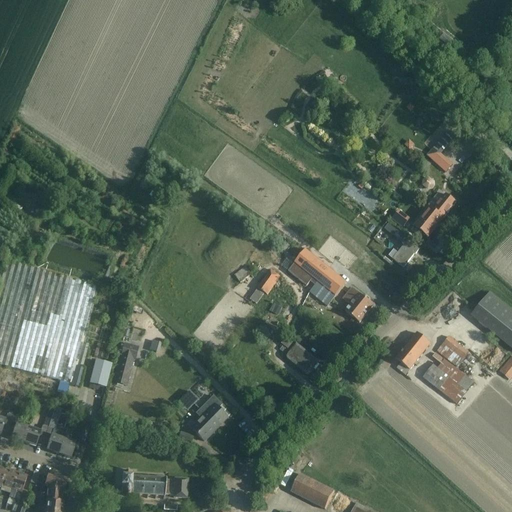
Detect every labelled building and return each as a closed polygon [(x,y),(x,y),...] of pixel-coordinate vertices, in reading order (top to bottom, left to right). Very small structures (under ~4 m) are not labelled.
[(427,238),(455,203),(445,194),(432,210),(429,207),(413,227),(427,238)] [(419,249),(407,240),(402,235),(395,243),(399,246),(401,244),(403,245),(397,253),(393,250),(388,257),(402,268),(413,254),(414,255),(419,249)] [(305,251),(288,272),(307,287),(311,282),(315,285),(309,292),(327,307),(345,283),(305,251)] [(0,364),(73,384),(80,357),(99,286),(0,260),(0,364)] [(244,265),(234,272),(240,280),(245,277),(247,279),(252,276),(244,265)] [(266,295),(279,277),(270,270),(257,288),(258,289),(250,300),(256,304),(264,293),(266,295)] [(359,323),(366,314),(373,306),(353,290),(345,301),(349,305),(344,311),(359,323)] [(511,349),(511,310),(490,293),(471,316),(511,349)] [(406,375),(409,371),(430,345),(416,334),(395,360),(400,364),(397,368),(406,375)] [(456,367),(467,353),(448,338),(437,352),(456,367)] [(125,343),(114,383),(127,386),(134,360),(136,361),(139,347),(125,343)] [(316,363),(295,346),(287,357),(287,360),(305,375),(309,374),(318,364),(329,364),(330,362),(316,363)] [(473,383),(435,354),(432,358),(440,364),(435,370),(431,366),(422,379),(456,405),(473,383)] [(507,380),(511,374),(511,357),(499,373),(507,380)] [(106,388),(112,365),(97,361),(91,384),(106,388)] [(189,391),(185,395),(193,404),(198,399),(189,391)] [(200,418),(190,428),(204,442),(210,435),(209,435),(226,417),(222,413),(225,410),(213,397),(196,414),(200,418)] [(5,420),(0,418),(0,435),(2,430),(8,432),(13,416),(7,415),(5,420)] [(23,443),(28,428),(16,424),(18,418),(13,416),(8,432),(13,433),(11,439),(23,443)] [(84,442),(89,427),(83,425),(78,440),(84,442)] [(28,428),(23,443),(35,447),(37,441),(43,443),(48,428),(42,426),(40,432),(28,428)] [(58,455),(65,434),(59,432),(57,438),(51,436),(53,430),(48,428),(43,443),(48,445),(46,451),(58,455)] [(191,444),(193,437),(180,433),(178,440),(191,444)] [(65,434),(58,455),(71,459),(76,444),(69,442),(71,436),(65,434)] [(11,490),(17,473),(7,469),(6,471),(1,486),(11,490)] [(36,485),(39,474),(34,472),(30,483),(36,485)] [(140,478),(133,478),(133,477),(132,476),(132,472),(123,472),(122,480),(121,481),(122,482),(122,487),(122,491),(121,492),(122,493),(124,492),(127,492),(126,494),(126,496),(128,497),(130,496),(130,498),(131,498),(131,496),(138,497),(138,499),(140,499),(140,497),(146,497),(146,499),(148,499),(148,497),(154,498),(154,499),(156,500),(156,498),(163,498),(163,500),(164,500),(164,498),(165,498),(165,496),(174,496),(174,498),(187,499),(187,480),(174,480),(174,481),(166,481),(166,480),(165,480),(165,478),(164,478),(164,480),(157,480),(157,478),(155,478),(155,479),(149,479),(149,477),(147,477),(147,479),(141,479),(141,477),(140,477),(140,478)] [(21,493),(27,476),(17,473),(11,490),(9,497),(14,499),(17,491),(21,493)] [(325,510),(334,492),(300,475),(291,493),(325,510)] [(44,487),(48,488),(62,492),(64,493),(67,482),(47,476),(44,487)] [(61,503),(62,492),(48,488),(46,502),(47,502),(61,504),(61,503)] [(45,511),(62,511),(64,503),(61,503),(61,504),(47,502),(45,511)]
